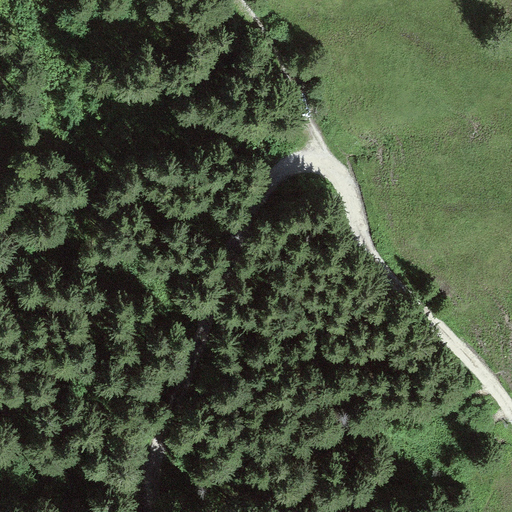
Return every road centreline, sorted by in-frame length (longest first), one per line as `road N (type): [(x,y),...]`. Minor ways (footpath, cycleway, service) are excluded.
road 1 (track): [(221,0),(418,303),(511,417)]
road 2 (track): [(274,79),(237,251),(162,381),(126,511)]
